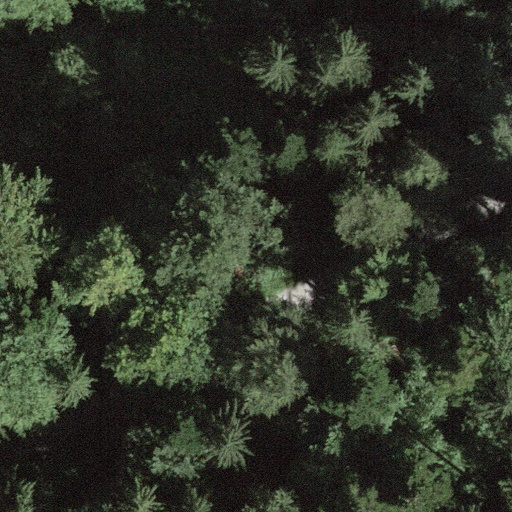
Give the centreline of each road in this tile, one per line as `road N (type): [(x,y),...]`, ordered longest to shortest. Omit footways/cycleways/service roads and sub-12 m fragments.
road 1 (track): [(0,449),(511,182)]
road 2 (track): [(511,12),(120,35),(0,33)]
